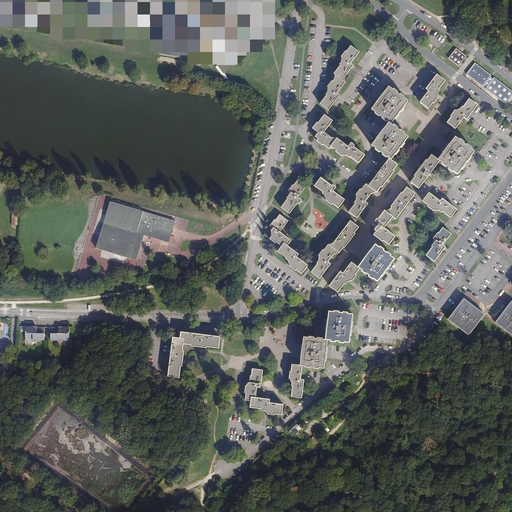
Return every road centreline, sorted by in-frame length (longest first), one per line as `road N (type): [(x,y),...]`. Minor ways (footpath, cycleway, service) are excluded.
road 1 (track): [(219,511),(301,459),(399,374),(511,386)]
road 2 (unclassified): [(237,317),(298,0)]
road 3 (residential): [(214,474),(236,465),(365,349),(402,350),(435,307)]
road 4 (unclassified): [(0,312),(237,317)]
road 5 (unclassified): [(237,317),(354,295),(418,304)]
road 6 (unclassified): [(394,22),(511,119)]
road 7 (unclassified): [(511,80),(405,6)]
road 8 (unknown): [(497,167),(509,147),(497,133),(465,176),(490,175)]
